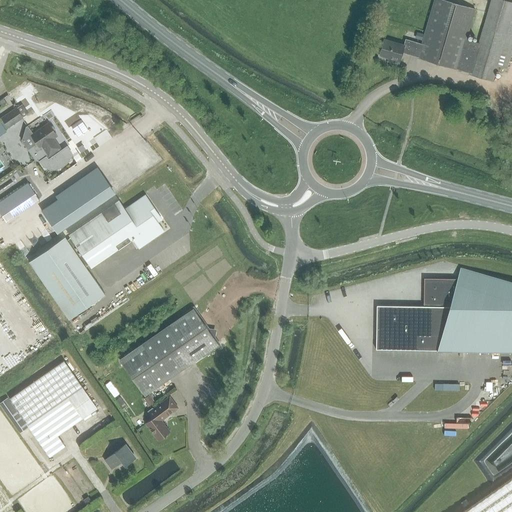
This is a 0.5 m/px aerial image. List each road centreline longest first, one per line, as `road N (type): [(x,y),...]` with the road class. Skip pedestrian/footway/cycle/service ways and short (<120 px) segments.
road 1 (unclassified): [(150,511),(221,458),(251,419),(268,375),(289,254)]
road 2 (unclassified): [(289,254),(312,257),(439,226),(511,231)]
road 3 (secondary): [(165,100),(113,70),(7,33)]
road 4 (primary): [(244,95),(120,0)]
